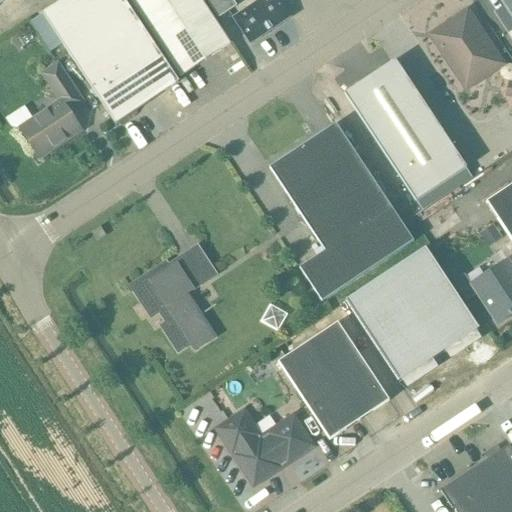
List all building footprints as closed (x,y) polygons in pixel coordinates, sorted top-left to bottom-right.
[(65,0),(43,15),(31,23),(51,52),(62,45),(115,125),(179,83),(123,0),(65,0)] [(219,28),(200,0),(128,0),(169,61),(180,78),(230,45),(219,28)] [(237,7),(232,0),(205,0),(218,19),(237,7)] [(290,18),(277,0),(262,0),(233,19),(250,45),(290,18)] [(509,34),(511,32),(511,0),(499,0),(505,8),(495,14),(509,34)] [(502,69),(467,15),(455,23),(454,24),(454,25),(454,26),(454,27),(450,30),(450,29),(449,29),(448,28),(447,28),(446,29),(433,37),(469,91),(502,69)] [(466,169),(395,62),(344,95),(415,203),(416,202),(466,169)] [(83,104),(57,65),(42,75),(60,103),(20,130),(39,159),(81,131),(69,113),(83,104)] [(413,243),(336,125),(269,169),(325,252),(299,269),(322,303),(413,243)] [(466,169),(416,202),(423,212),(472,179),(466,169)] [(511,185),(486,203),(511,242),(511,185)] [(493,225),(480,234),(488,245),(501,236),(493,225)] [(215,276),(197,248),(173,264),(175,267),(170,270),(166,264),(131,287),(151,318),(159,312),(167,324),(162,328),(178,353),(190,345),(195,351),(215,338),(186,295),(215,276)] [(425,249),(345,302),(398,382),(479,329),(425,249)] [(511,268),(507,261),(481,278),(487,287),(476,294),(497,325),(511,315),(511,268)] [(308,343),(359,422),(389,402),(337,324),(308,343)] [(359,422),(308,343),(279,362),(329,441),(359,422)] [(261,439),(243,413),(217,431),(254,487),(280,469),(278,466),(286,461),(288,464),(313,448),(293,418),(261,439)] [(500,453),(497,447),(485,455),(488,461),(440,493),(452,511),(454,509),(455,511),(511,511),(511,453),(508,448),(500,453)]
